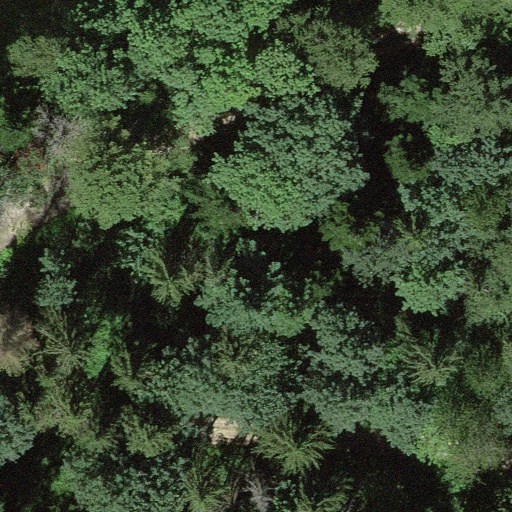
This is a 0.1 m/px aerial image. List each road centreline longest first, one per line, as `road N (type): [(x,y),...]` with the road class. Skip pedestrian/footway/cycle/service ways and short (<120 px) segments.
road 1 (track): [(511,18),(266,68),(0,187)]
road 2 (track): [(0,375),(511,455)]
